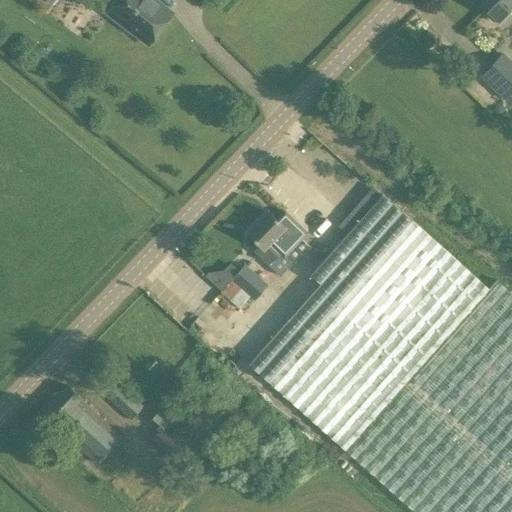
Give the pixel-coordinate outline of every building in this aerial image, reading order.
[(116,0),(106,13),(148,44),(172,13),(155,0),(116,0)] [(497,22),(498,23),(511,8),(511,0),(476,0),(487,11),(487,17),(492,22),(497,22)] [(505,98),(511,91),(511,63),(503,55),(482,76),(505,98)] [(511,511),(511,293),(496,280),(489,288),(377,191),(306,272),(316,281),(245,362),(343,448),(415,511),(511,511)] [(279,276),(307,247),(300,240),(306,233),(283,211),(275,218),(267,211),(246,233),(259,246),(253,251),(279,276)] [(214,300),(232,316),(250,296),(254,300),(268,285),(245,264),(230,280),(231,281),(218,295),(214,300)] [(152,358),(145,366),(151,372),(159,364),(152,358)] [(132,421),(147,404),(117,377),(102,394),(132,421)] [(121,437),(80,398),(68,385),(40,415),(52,427),(53,426),(95,465),(121,437)] [(140,428),(180,466),(205,439),(165,402),(140,428)]
